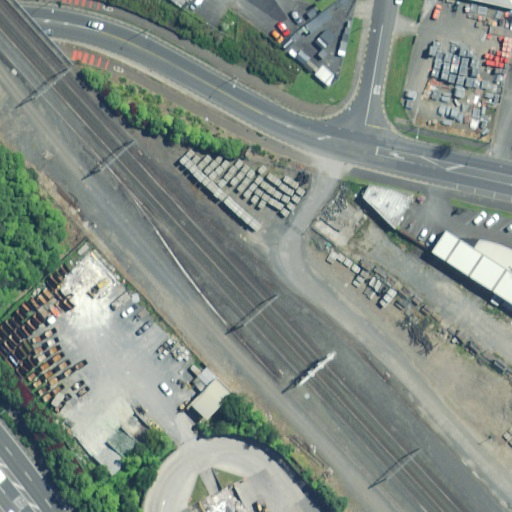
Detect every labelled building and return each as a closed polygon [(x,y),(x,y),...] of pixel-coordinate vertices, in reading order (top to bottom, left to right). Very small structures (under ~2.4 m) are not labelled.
[(344,53),(332,51),(328,69),(341,71),(344,53)] [(337,78),(323,65),(313,76),(327,89),(337,78)] [(414,195),(372,185),(362,194),(395,231),(414,195)] [(449,227),(432,249),(511,301),(511,242),(500,237),(488,234),(473,234),(458,234),(449,227)] [(231,393),(206,367),(197,375),(202,380),(197,385),(203,391),(191,402),(206,417),(231,393)]
